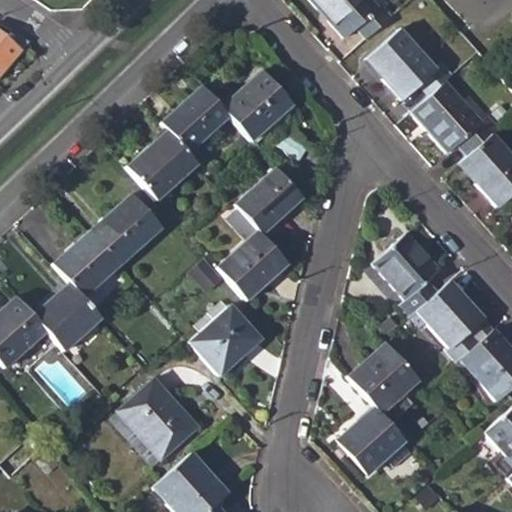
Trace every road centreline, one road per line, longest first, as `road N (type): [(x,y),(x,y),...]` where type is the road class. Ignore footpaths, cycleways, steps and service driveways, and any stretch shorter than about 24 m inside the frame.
road 1 (residential): [(309,511),(290,482),(285,438),(359,124)]
road 2 (residential): [(0,203),(209,0)]
road 3 (residential): [(511,292),(359,124)]
road 4 (residential): [(359,124),(247,0)]
